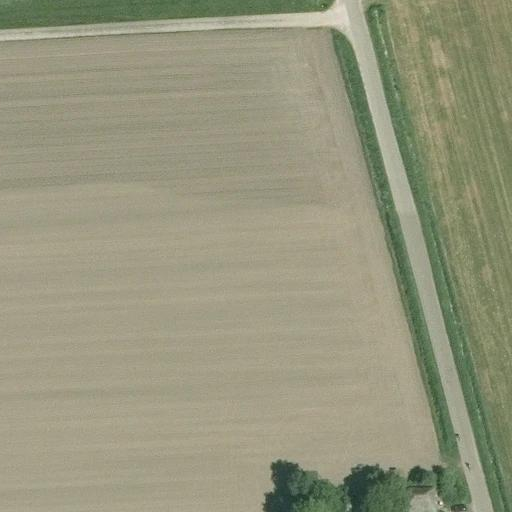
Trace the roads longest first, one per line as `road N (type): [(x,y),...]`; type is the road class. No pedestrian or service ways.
road 1 (unclassified): [(483,511),(350,0)]
road 2 (track): [(0,35),(353,12)]
